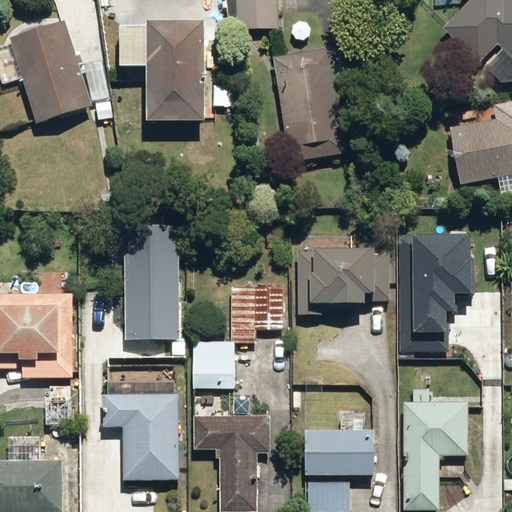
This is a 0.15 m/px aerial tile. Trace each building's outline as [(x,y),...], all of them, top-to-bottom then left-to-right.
[(233,0),(234,32),(275,32),(274,0),(233,0)] [(511,0),(502,0),(476,29),(511,64),(511,0)] [(6,42),(34,127),(89,110),(61,25),(6,42)] [(140,27),(142,127),(199,126),(198,26),(140,27)] [(270,61),(287,167),(343,158),(327,51),(270,61)] [(83,68),(92,105),(108,100),(99,64),(83,68)] [(95,105),(96,121),(110,120),(109,104),(95,105)] [(499,190),(500,197),(511,194),(511,107),(489,112),(491,123),(447,132),(459,192),(470,190),(471,196),(499,190)] [(400,210),(384,209),(383,239),(399,239),(400,210)] [(434,352),(449,353),(450,314),(456,315),(456,294),(474,294),(475,260),(469,260),(469,238),(415,237),(413,336),(434,337),(434,352)] [(374,254),(298,255),(299,305),(312,304),(312,310),(365,310),(365,299),(374,299),(374,254)] [(191,392),(233,392),(233,347),(255,347),(255,331),(280,332),(281,290),(229,290),(229,345),(192,344),(191,392)] [(85,306),(111,306),(111,292),(85,292),(85,306)] [(0,371),(21,372),(20,380),(70,380),(69,298),(0,297),(0,371)] [(83,317),(83,394),(106,393),(106,356),(111,356),(110,317),(83,317)] [(472,376),(473,458),(495,457),(494,334),(472,334),(472,346),(458,346),(458,376),(472,376)] [(44,387),(44,427),(69,427),(69,387),(44,387)] [(400,511),(436,511),(436,460),(465,460),(465,407),(427,407),(426,393),(410,392),(411,406),(401,406),(400,511)] [(119,431),(120,485),(175,485),(174,399),(100,400),(100,431),(119,431)] [(217,462),(217,511),(254,511),(254,457),(267,457),(267,420),(191,421),(191,454),(213,454),(213,462),(217,462)] [(300,479),(371,481),(372,435),(301,434),(300,479)] [(0,465),(0,511),(59,511),(59,466),(45,466),(44,459),(35,459),(35,456),(11,456),(11,466),(0,465)] [(305,511),(346,511),(346,486),(306,485),(305,511)]
